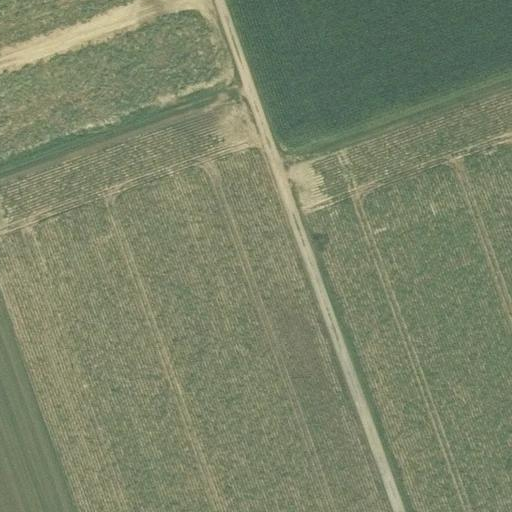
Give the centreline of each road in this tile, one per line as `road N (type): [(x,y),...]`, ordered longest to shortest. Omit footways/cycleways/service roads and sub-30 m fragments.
road 1 (track): [(216,0),(398,511)]
road 2 (track): [(0,175),(248,87)]
